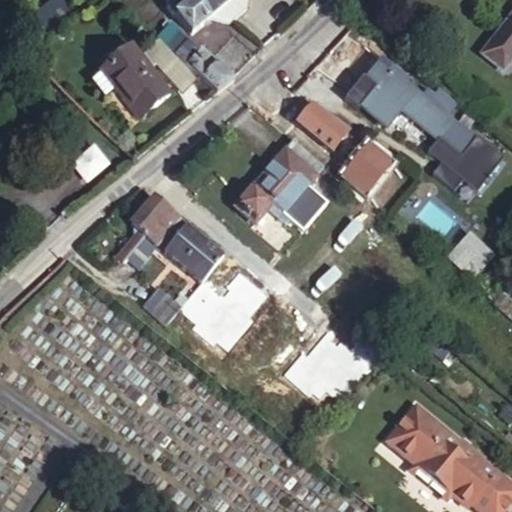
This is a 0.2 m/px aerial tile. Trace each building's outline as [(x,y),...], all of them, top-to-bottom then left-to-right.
[(208,22),(191,3),(184,10),(174,0),(173,0),(163,10),(172,20),(173,19),(190,38),(208,22)] [(195,0),(194,1),(191,3),(208,22),(231,0),(195,0)] [(511,13),(485,46),(503,61),(511,50),(511,13)] [(25,25),(33,33),(43,24),(36,15),(25,25)] [(33,33),(40,42),(52,33),(43,24),(33,33)] [(168,26),(154,40),(156,43),(172,30),(168,26)] [(158,44),(214,97),(231,83),(200,53),(197,55),(185,45),(172,30),(156,43),(158,44)] [(145,59),(142,62),(150,73),(153,70),(181,99),(194,86),(154,46),(144,57),(145,59)] [(150,73),(142,62),(132,50),(99,76),(100,77),(90,84),(104,101),(113,93),(138,124),(171,98),(150,73)] [(459,162),(474,142),(445,119),(449,113),(426,94),(422,100),(408,89),(411,85),(395,72),(397,70),(389,64),(382,72),(376,68),(346,104),(385,136),(395,124),(400,129),(407,120),(459,162)] [(314,154),(335,130),(318,115),(314,119),(302,109),(284,129),(314,154)] [(325,166),(292,140),(235,209),(254,226),(266,212),(289,231),(294,224),(303,233),(327,205),(306,188),(325,166)] [(352,183),(359,173),(339,156),(331,166),(352,183)] [(376,198),(387,185),(366,168),(355,181),(376,198)] [(180,223),(153,202),(130,230),(134,243),(116,264),(123,269),(127,265),(139,275),(158,252),(180,223)] [(489,248),(494,241),(473,222),(463,232),(469,238),(450,260),(471,279),(490,257),(484,252),(489,248)] [(187,229),(180,223),(158,252),(164,257),(187,229)] [(224,259),(187,229),(164,257),(200,288),(224,259)] [(318,337),(331,347),(339,337),(282,289),(289,280),(265,260),(249,279),(306,326),(318,337)] [(306,326),(249,279),(242,274),(231,286),(242,295),(231,308),(285,352),(286,351),(306,326)] [(242,295),(231,286),(220,300),(231,308),(242,295)] [(142,308),(166,328),(167,326),(178,314),(181,310),(157,291),(142,308)] [(511,320),(511,305),(502,297),(496,305),(511,320)] [(178,314),(167,326),(171,330),(174,330),(183,318),(178,314)] [(299,362),(318,337),(306,326),(286,351),(299,362)] [(505,511),(511,505),(511,490),(413,410),(385,443),(414,467),(414,476),(443,500),(451,498),(467,511),(470,507),(476,511),(505,511)]
